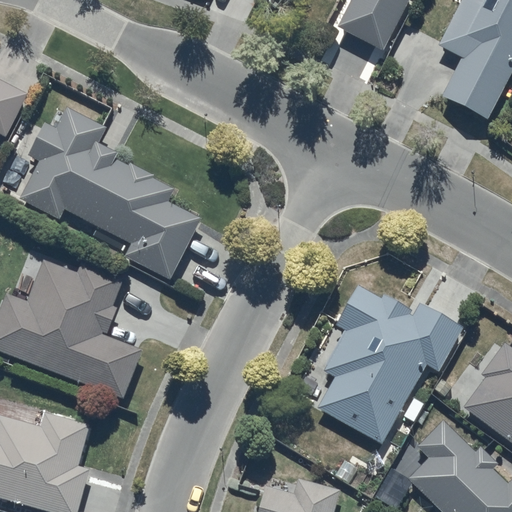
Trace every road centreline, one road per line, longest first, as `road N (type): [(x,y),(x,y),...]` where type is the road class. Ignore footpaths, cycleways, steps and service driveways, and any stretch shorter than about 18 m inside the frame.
road 1 (residential): [(339,146),(221,369),(164,511)]
road 2 (residential): [(339,146),(54,0)]
road 3 (residential): [(511,242),(339,146)]
